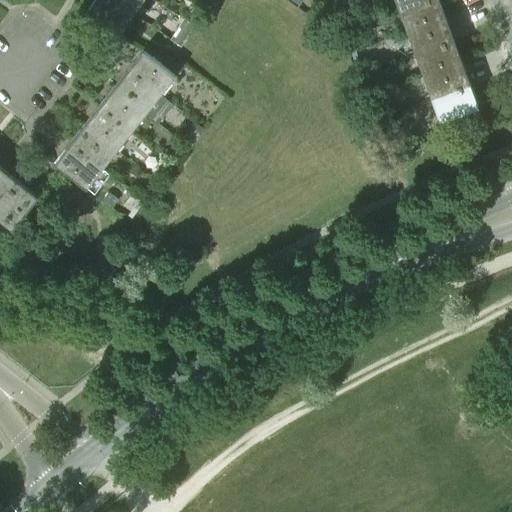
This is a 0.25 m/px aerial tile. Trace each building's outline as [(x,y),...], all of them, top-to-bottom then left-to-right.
[(135,14),(112,0),(95,0),(87,13),(94,17),(121,35),(135,14)] [(143,0),(112,0),(135,14),(143,0)] [(353,0),(335,0),(333,4),(346,13),(355,1),(353,0)] [(408,31),(446,17),(439,0),(419,0),(399,8),(408,31)] [(416,54),(454,40),(446,17),(408,31),(416,54)] [(424,75),(462,62),(454,40),(416,54),(424,75)] [(144,50),(129,69),(162,94),(177,75),(170,70),(151,55),(144,50)] [(164,50),(158,57),(165,63),(171,55),(164,50)] [(177,61),(171,70),(178,75),(184,67),(177,61)] [(432,98),(470,84),(462,62),(424,75),(432,98)] [(162,94),(129,69),(115,87),(147,113),(162,94)] [(470,84),(432,98),(440,121),(470,110),(478,106),(470,84)] [(147,113),(115,87),(100,106),(132,131),(147,113)] [(387,97),(391,109),(400,106),(396,95),(387,97)] [(132,131),(100,106),(86,124),(118,150),(132,131)] [(174,132),(186,142),(196,130),(187,122),(184,120),(174,132)] [(118,150),(86,124),(71,143),(103,168),(118,150)] [(111,175),(103,168),(71,143),(63,154),(56,162),(81,182),(88,188),(96,194),(106,182),(111,175)] [(0,205),(19,181),(0,167),(0,205)] [(117,179),(111,175),(106,182),(111,186),(117,179)] [(19,181),(0,205),(0,218),(13,229),(33,203),(38,196),(19,181)] [(108,191),(102,199),(112,207),(118,199),(108,191)]
